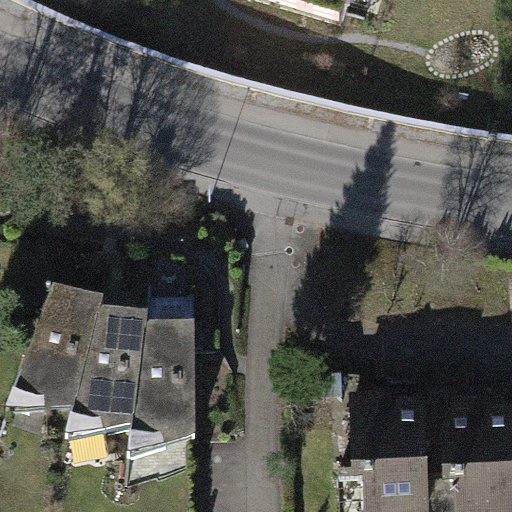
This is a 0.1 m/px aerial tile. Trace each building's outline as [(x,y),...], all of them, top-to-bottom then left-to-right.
[(260,0),(339,24),(346,0),(260,0)] [(0,411),(64,410),(94,296),(43,283),(0,399),(0,411)] [(59,436),(125,427),(138,311),(92,305),(59,436)] [(200,436),(188,322),(138,321),(127,450),(200,436)] [(354,511),(425,511),(421,401),(350,404),(354,511)] [(442,511),(511,511),(511,405),(437,409),(442,511)]
